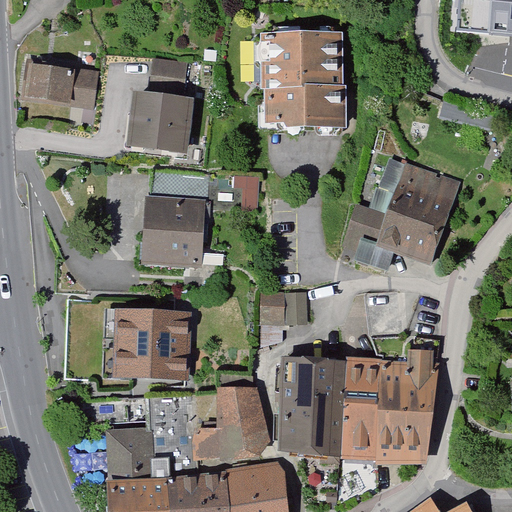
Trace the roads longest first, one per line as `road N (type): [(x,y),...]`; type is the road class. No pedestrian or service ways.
road 1 (residential): [(432,485),(444,446),(462,281),(511,221)]
road 2 (tertiary): [(17,334),(64,511)]
road 3 (tertiary): [(0,156),(17,334)]
road 4 (residential): [(431,0),(437,67),(472,94),(511,104)]
